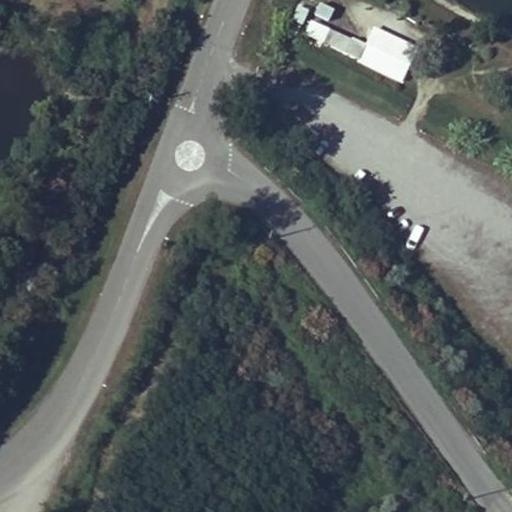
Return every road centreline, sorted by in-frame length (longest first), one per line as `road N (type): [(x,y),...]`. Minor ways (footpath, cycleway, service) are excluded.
road 1 (unclassified): [(185,154),(229,169),(282,208),(503,511)]
road 2 (unclassified): [(0,474),(60,417),(92,362),(185,154)]
road 3 (unclassified): [(185,154),(194,99),(233,0)]
